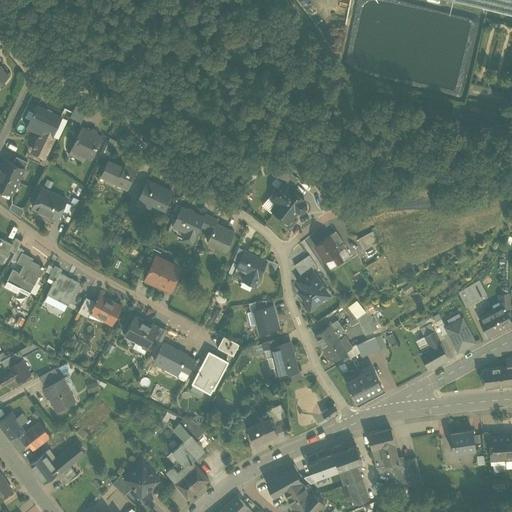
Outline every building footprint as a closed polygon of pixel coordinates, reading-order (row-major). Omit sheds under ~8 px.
[(511,0),(452,0),(453,1),(511,14),(511,0)] [(23,25),(30,34),(40,26),(33,18),(23,25)] [(60,115),(37,104),(34,111),(29,121),(42,127),(40,130),(41,130),(51,135),(51,134),(58,121),(61,115),(60,115)] [(86,109),(75,104),(70,115),(80,120),(86,109)] [(69,113),(63,110),(60,115),(61,115),(58,121),(64,124),(69,113)] [(81,125),(69,151),(80,157),(83,152),(91,156),(101,135),(96,132),(96,131),(96,129),(92,127),(90,128),(90,129),(81,125)] [(51,135),(41,130),(40,130),(32,147),(45,154),(54,136),(51,134),(51,135)] [(110,136),(104,147),(111,150),(116,139),(110,136)] [(27,161),(16,155),(12,162),(24,167),(27,161)] [(123,165),(108,158),(100,174),(118,182),(118,181),(120,182),(118,185),(126,189),(139,163),(127,157),(123,165)] [(12,162),(4,158),(0,166),(0,171),(18,180),(24,167),(12,162)] [(295,176),(284,167),(280,172),(276,177),(284,184),(284,183),(290,188),(298,178),(295,176)] [(18,180),(0,171),(0,186),(12,192),(18,180)] [(172,190),(147,178),(137,199),(150,205),(151,201),(164,207),(172,190)] [(290,188),(284,183),(284,184),(272,198),(278,202),(272,209),(287,221),(297,208),(299,210),(302,209),(305,206),(305,202),(303,201),(304,199),(290,188)] [(66,199),(41,187),(33,204),(57,217),(66,199)] [(66,199),(57,217),(63,220),(72,202),(66,199)] [(24,207),(11,201),(9,207),(20,215),(24,207)] [(203,215),(181,205),(174,221),(173,222),(195,232),(196,232),(200,223),(203,215)] [(210,215),(204,212),(203,215),(200,223),(206,225),(210,215)] [(217,218),(210,215),(206,225),(212,228),(215,221),(216,222),(217,218)] [(195,232),(173,222),(174,221),(171,220),(167,229),(191,241),(195,232)] [(216,222),(215,221),(212,228),(208,237),(220,243),(219,245),(226,248),(234,230),(216,222)] [(343,240),(335,229),(330,233),(337,244),(343,240)] [(372,229),(357,236),(363,247),(377,239),(372,229)] [(0,260),(2,262),(9,248),(12,242),(0,235),(0,260)] [(338,250),(327,235),(314,244),(330,267),(342,259),(337,251),(338,250)] [(15,236),(12,242),(9,248),(14,251),(18,245),(21,239),(15,236)] [(14,251),(11,257),(17,260),(22,251),(24,248),(18,245),(14,251)] [(244,249),(238,246),(233,257),(239,260),(244,249)] [(266,258),(244,249),(239,260),(233,274),(255,283),(266,258)] [(32,256),(22,251),(17,260),(23,263),(19,271),(12,267),(7,278),(4,284),(17,291),(20,285),(30,290),(43,265),(31,259),(32,256)] [(181,266),(155,254),(150,265),(145,277),(144,280),(168,291),(169,289),(170,289),(174,280),(181,266)] [(145,263),(138,277),(144,280),(145,277),(150,265),(145,263)] [(54,265),(49,276),(54,279),(58,271),(59,272),(61,268),(54,265)] [(299,291),(310,308),(328,295),(311,268),(296,278),(303,288),(299,291)] [(59,272),(58,271),(54,279),(47,293),(55,297),(57,294),(61,296),(60,298),(68,302),(78,282),(59,272)] [(179,282),(174,280),(170,289),(169,289),(168,291),(174,294),(179,282)] [(399,287),(402,292),(411,287),(408,282),(399,287)] [(472,284),(458,292),(465,306),(479,299),(472,284)] [(107,298),(99,293),(95,301),(90,309),(91,309),(105,317),(104,319),(112,323),(122,305),(114,301),(113,302),(107,299),(107,298)] [(509,293),(498,295),(500,305),(501,304),(504,309),(510,308),(509,293)] [(95,301),(86,296),(78,310),(88,316),(91,309),(90,309),(95,301)] [(265,299),(253,300),(256,309),(267,305),(265,299)] [(357,316),(365,309),(356,299),(348,306),(356,315),(357,316)] [(267,305),(256,309),(259,322),(256,322),(259,331),(279,326),(273,304),(267,305)] [(495,310),(479,319),(488,336),(511,324),(504,309),(501,304),(500,305),(494,308),(495,310)] [(214,311),(210,318),(217,322),(221,315),(214,311)] [(377,328),(369,311),(357,316),(359,320),(365,334),(377,328)] [(135,315),(125,333),(136,339),(135,341),(132,346),(144,352),(152,336),(146,333),(151,323),(135,315)] [(357,316),(356,315),(348,321),(351,325),(359,320),(357,316)] [(417,322),(420,326),(431,320),(429,316),(417,322)] [(462,317),(445,326),(458,350),(475,341),(462,317)] [(337,319),(314,334),(321,344),(329,339),(331,342),(338,337),(345,332),(337,319)] [(164,327),(152,321),(151,323),(146,333),(152,336),(158,339),(164,327)] [(430,323),(420,328),(424,336),(434,331),(430,323)] [(434,331),(424,336),(430,347),(440,343),(434,331)] [(231,354),(237,342),(221,334),(215,346),(231,354)] [(382,334),(375,336),(380,348),(386,345),(382,334)] [(339,339),(338,337),(331,342),(329,339),(321,344),(331,360),(347,351),(352,347),(345,335),(339,339)] [(375,336),(357,345),(360,352),(362,356),(380,348),(375,336)] [(424,336),(416,340),(422,352),(430,347),(424,336)] [(277,338),(262,342),(263,348),(271,347),(271,346),(278,344),(277,338)] [(278,344),(271,346),(271,347),(273,355),(267,357),(269,367),(276,365),(278,375),(290,372),(297,370),(290,341),(278,344)] [(187,354),(164,342),(154,360),(169,368),(171,366),(179,370),(179,369),(186,355),(187,354)] [(262,342),(252,344),(254,353),(264,351),(263,348),(262,342)] [(32,343),(19,349),(23,355),(27,354),(39,347),(32,343)] [(422,352),(420,353),(427,367),(447,357),(440,343),(430,347),(422,352)] [(360,352),(357,345),(352,347),(347,351),(350,357),(360,352)] [(6,357),(1,360),(4,366),(23,355),(19,349),(6,357)] [(229,359),(209,349),(201,363),(200,364),(220,375),(229,359)] [(194,360),(186,355),(179,369),(187,373),(189,370),(194,360)] [(21,359),(10,366),(12,369),(0,375),(0,385),(11,379),(16,377),(18,380),(29,374),(21,359)] [(194,360),(189,370),(195,373),(200,363),(201,363),(194,360)] [(511,376),(511,371),(506,366),(498,367),(491,368),(492,368),(483,369),(481,373),(484,374),(484,381),(482,382),(485,386),(494,385),(500,385),(500,384),(511,382),(511,376)] [(372,367),(345,380),(355,400),(382,387),(372,367)] [(55,369),(39,377),(43,386),(59,377),(55,369)] [(297,370),(290,372),(291,378),(301,376),(299,369),(297,370)] [(60,379),(44,387),(56,410),(74,400),(68,389),(66,390),(60,379)] [(87,391),(97,388),(96,381),(85,384),(87,391)] [(102,400),(71,427),(82,439),(113,412),(102,400)] [(271,421),(285,415),(280,404),(267,410),(269,416),(271,421)] [(332,404),(321,412),(326,418),(336,411),(336,408),(335,405),(332,404)] [(22,407),(13,414),(19,422),(28,415),(22,407)] [(13,414),(11,412),(0,420),(0,423),(11,438),(24,429),(19,422),(13,414)] [(276,432),(285,428),(285,415),(271,421),(276,432)] [(269,416),(246,427),(253,443),(276,432),(271,421),(269,416)] [(205,428),(183,418),(179,421),(195,440),(207,429),(205,428)] [(50,435),(39,420),(25,430),(32,440),(28,442),(29,443),(32,449),(50,435)] [(185,439),(172,451),(178,458),(174,462),(165,470),(187,495),(208,477),(196,463),(207,453),(195,440),(179,421),(173,428),(185,439)] [(390,427),(368,432),(371,446),(376,464),(398,459),(394,441),(394,440),(390,427)] [(471,429),(450,432),(450,431),(449,431),(452,450),(475,447),(472,428),(471,428),(471,429)] [(24,429),(11,438),(20,450),(29,443),(28,442),(32,440),(25,430),(24,429)] [(511,432),(503,433),(505,462),(505,464),(511,464),(511,432)] [(489,434),(488,434),(489,443),(490,456),(490,463),(505,462),(503,433),(489,434)] [(58,459),(53,463),(58,470),(58,471),(59,472),(69,465),(75,460),(85,453),(78,444),(58,459)] [(356,444),(332,452),(338,468),(360,460),(361,460),(356,444)] [(49,447),(44,451),(53,463),(58,459),(49,447)] [(44,451),(29,462),(44,481),(58,471),(58,470),(53,463),(44,451)] [(172,451),(171,451),(167,455),(174,462),(178,458),(172,451)] [(415,455),(403,458),(408,481),(423,486),(415,455)] [(376,464),(380,472),(408,481),(403,458),(398,459),(376,464)] [(69,465),(76,474),(78,476),(84,472),(75,460),(69,465)] [(360,460),(338,468),(343,483),(347,482),(361,476),(357,465),(361,464),(360,460)] [(125,477),(124,477),(132,486),(141,495),(148,489),(152,489),(152,485),(158,479),(142,461),(125,477)] [(69,465),(59,472),(58,471),(66,482),(76,474),(69,465)] [(293,466),(266,481),(273,495),(283,489),(300,480),(293,466)] [(121,473),(112,482),(124,494),(132,486),(124,477),(125,477),(121,473)] [(3,475),(0,477),(0,496),(12,488),(3,475)] [(361,476),(347,482),(354,502),(368,497),(361,476)] [(300,480),(283,489),(290,502),(311,490),(311,491),(312,490),(308,482),(303,485),(300,480)] [(311,490),(290,502),(293,506),(299,511),(317,511),(322,507),(324,505),(324,502),(311,491),(311,490)] [(253,511),(237,494),(224,507),(228,511),(253,511)]
